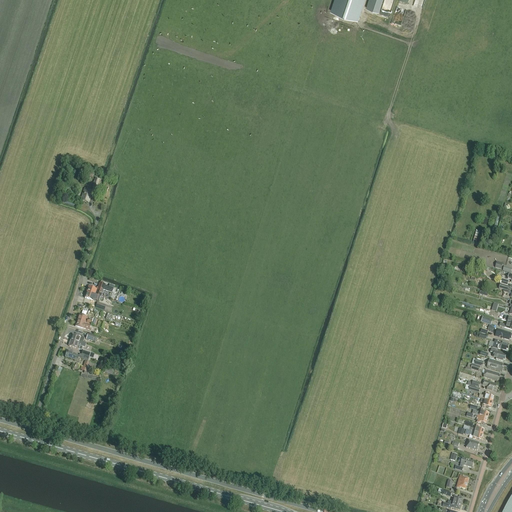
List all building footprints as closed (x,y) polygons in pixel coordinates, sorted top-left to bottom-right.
[(335,0),(332,12),(340,15),(339,16),(341,17),(342,15),(357,20),(363,0),(335,0)] [(369,0),(362,22),(374,26),(382,0),(369,0)] [(391,16),(395,0),(390,0),(389,2),(393,3),(391,11),(386,10),(386,12),(382,11),(381,13),(391,16)] [(98,190),(101,180),(95,178),(92,188),(98,190)] [(92,191),(84,189),(81,199),(83,200),(83,201),(87,203),(87,201),(89,202),(92,191)] [(486,246),(493,248),(495,241),(488,239),(486,246)] [(87,293),(100,297),(103,290),(107,292),(109,287),(104,286),(105,285),(100,284),(98,288),(97,290),(89,287),(87,293)] [(87,293),(85,299),(97,303),(98,303),(99,303),(100,297),(87,293)] [(92,321),(88,319),(88,318),(79,315),(77,321),(91,326),(95,327),(97,320),(93,319),(92,321)] [(481,323),(491,326),(493,320),(483,317),(481,323)] [(75,327),(84,330),(84,329),(89,331),(91,326),(77,321),(75,327)] [(504,331),(499,330),(498,330),(496,336),(502,338),(502,339),(509,341),(509,339),(511,340),(511,335),(511,333),(504,331)] [(83,342),(84,339),(81,338),(72,335),(70,341),(79,344),(79,346),(82,347),(85,348),(87,343),(83,342)] [(79,346),(79,344),(70,341),(69,347),(81,351),(82,347),(79,346)] [(508,344),(501,341),(498,341),(497,342),(495,342),(494,342),(493,343),(492,343),(491,347),(496,349),(498,345),(500,345),(499,349),(506,351),(506,350),(508,350),(509,345),(508,345),(508,344)] [(116,351),(126,355),(128,348),(118,345),(116,351)] [(505,354),(498,352),(497,352),(498,350),(492,348),(491,353),(494,354),(493,357),(496,358),(496,359),(503,361),(503,360),(505,360),(506,356),(505,355),(505,354)] [(74,361),(75,359),(78,360),(79,358),(83,359),(84,355),(82,354),(81,355),(80,354),(79,356),(72,354),(73,352),(67,351),(67,352),(65,358),(74,361)] [(473,364),(483,367),(485,361),(477,359),(476,360),(474,359),(473,364)] [(501,370),(502,371),(503,366),(502,365),(502,364),(489,360),(487,368),(500,372),(501,370)] [(92,374),(94,365),(85,362),(83,367),(82,366),(80,370),(92,374)] [(112,374),(114,368),(107,366),(105,371),(112,374)] [(486,370),(485,371),(481,370),(480,372),(485,373),(483,378),(497,382),(497,380),(499,381),(500,376),(499,376),(499,374),(486,370)] [(495,391),(496,391),(497,386),(496,386),(496,384),(484,381),(483,386),(488,387),(487,390),(494,392),(495,391)] [(482,399),(481,399),(487,401),(487,400),(493,402),(494,398),(489,396),(489,394),(486,393),(485,397),(480,395),(479,398),(482,399)] [(487,401),(481,399),(481,402),(483,403),(482,407),(485,408),(486,406),(491,408),(493,402),(487,400),(487,401)] [(481,410),(480,412),(474,410),(473,414),(475,415),(482,417),(483,417),(488,418),(489,414),(484,412),(484,411),(481,410)] [(482,417),(475,415),(475,417),(477,418),(476,420),(478,421),(477,423),(480,424),(481,423),(486,424),(488,418),(483,417),(482,417)] [(468,431),(478,434),(478,433),(483,435),(484,430),(479,429),(480,427),(476,426),(475,430),(470,428),(469,431),(468,431)] [(470,435),(472,435),(474,436),(472,439),(476,440),(476,439),(481,441),(483,435),(478,433),(478,434),(468,431),(466,430),(465,435),(470,436),(470,435)] [(466,448),(477,451),(479,444),(468,440),(466,448)] [(464,466),(472,468),(474,462),(462,459),(460,467),(456,466),(455,470),(462,472),(464,466)] [(458,482),(467,484),(469,479),(464,478),(464,477),(460,476),(458,482)] [(511,511),(511,496),(510,500),(507,505),(505,509),(503,511),(511,511)] [(453,502),(462,505),(463,499),(454,497),(453,502)] [(460,511),(462,505),(453,502),(448,501),(447,504),(444,503),(442,507),(451,509),(451,508),(460,511)]
